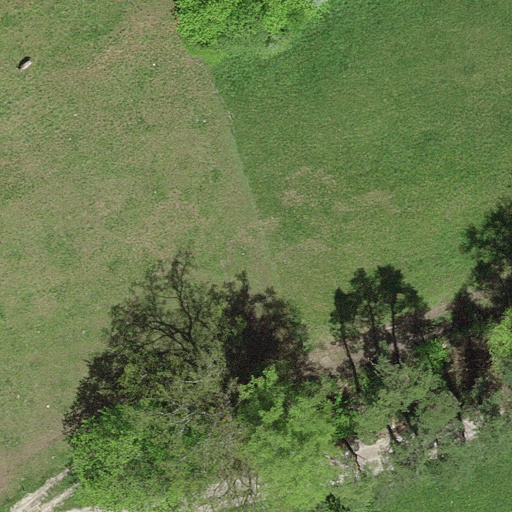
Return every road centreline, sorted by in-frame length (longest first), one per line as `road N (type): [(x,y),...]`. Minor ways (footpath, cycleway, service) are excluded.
road 1 (track): [(511,422),(151,511)]
road 2 (track): [(33,511),(85,472),(322,371)]
